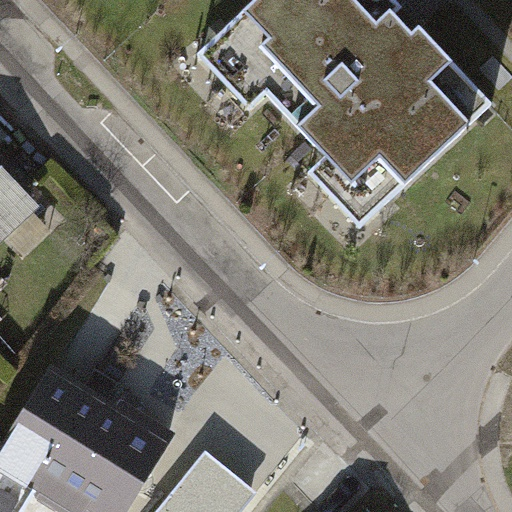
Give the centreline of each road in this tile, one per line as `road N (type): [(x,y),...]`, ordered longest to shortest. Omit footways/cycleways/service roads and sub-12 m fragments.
road 1 (residential): [(387,445),(0,32)]
road 2 (residential): [(387,445),(511,299)]
